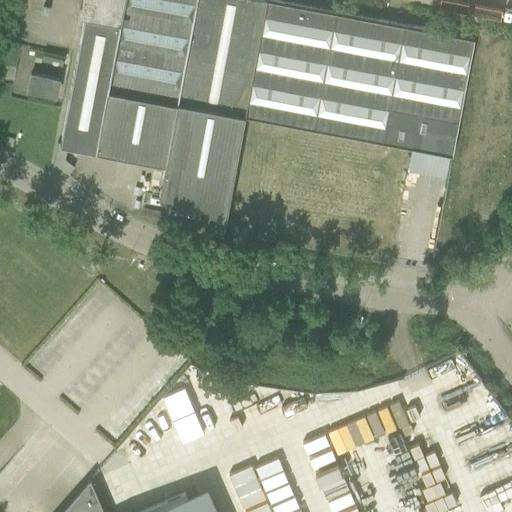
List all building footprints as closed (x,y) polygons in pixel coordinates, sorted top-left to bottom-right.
[(209,205),(206,221),(205,226),(223,230),(244,115),(265,0),(86,0),(59,144),(165,162),(159,196),(209,205)] [(473,38),(386,22),(268,0),(265,0),(244,115),(271,120),(452,153),(473,38)] [(55,97),(58,79),(30,74),(26,92),(55,97)] [(177,331),(169,324),(163,331),(171,338),(177,331)] [(192,511),(184,493),(140,511),(105,511),(90,476),(57,511),(192,511)]
